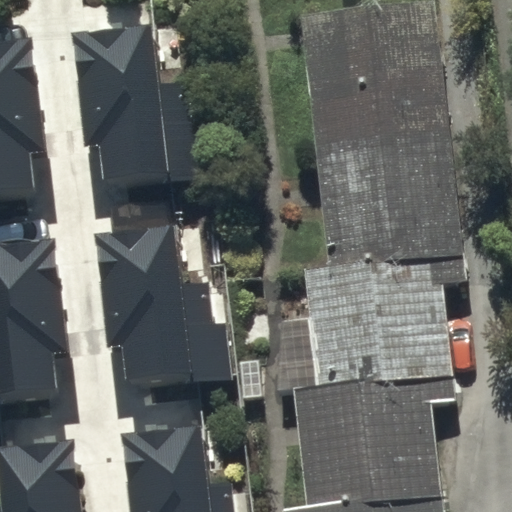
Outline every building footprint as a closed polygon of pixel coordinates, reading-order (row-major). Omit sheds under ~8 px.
[(434,22),(300,36),(329,288),(309,290),(321,403),(292,406),(303,511),(442,511),(433,422),(455,420),(442,300),(464,298),(434,22)] [(162,51),(95,59),(108,171),(116,170),(120,201),(213,190),(207,138),(196,140),(191,100),(168,103),(162,51)] [(36,62),(0,66),(0,215),(42,210),(38,178),(49,177),(36,62)] [(184,253),(116,260),(128,372),(136,371),(139,402),(233,392),(228,341),(217,342),(213,302),(190,305),(184,253)] [(62,264),(0,270),(0,418),(69,411),(65,377),(74,376),(62,264)] [(208,452),(141,459),(146,511),(238,511),(237,502),(214,504),(208,452)] [(84,511),(80,465),(6,473),(10,511),(84,511)]
